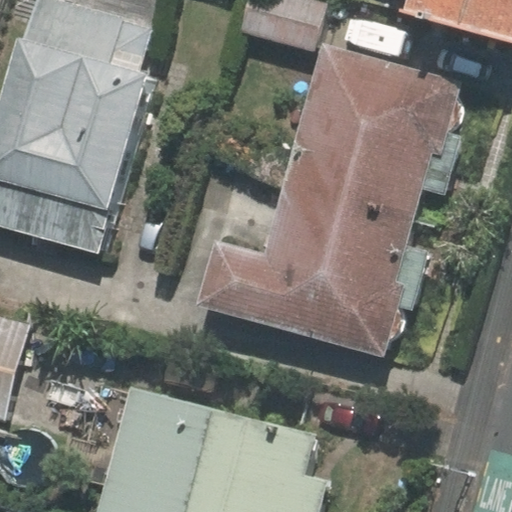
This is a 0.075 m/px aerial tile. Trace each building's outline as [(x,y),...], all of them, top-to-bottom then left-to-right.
[(0,224),(106,253),(155,76),(142,72),(154,28),(52,0),(42,0),(32,40),(27,39),(0,137),(0,224)] [(332,6),(311,0),(256,0),(247,33),(319,53),(332,6)] [(511,0),(405,0),(402,13),(511,43),(511,0)] [(470,84),(334,46),(275,255),(228,242),(210,306),(392,356),(406,306),(419,311),(436,252),(413,246),(430,188),(454,195),(470,137),(456,134),(470,84)] [(35,329),(0,319),(0,417),(10,420),(35,329)] [(143,389),(108,511),(323,511),(331,484),(310,479),(322,438),(143,389)]
